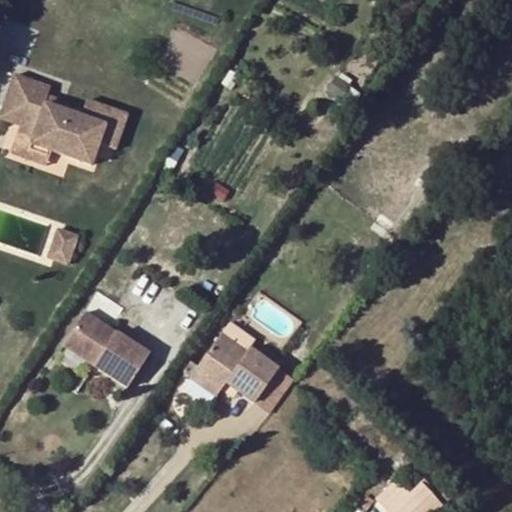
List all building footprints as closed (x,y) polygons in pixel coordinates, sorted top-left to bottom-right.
[(46,96),(49,88),(15,76),(0,117),(0,118),(21,126),(11,154),(44,166),(49,152),(90,167),(99,143),(115,149),(127,116),(88,101),(82,118),(63,111),(43,104),(46,96)] [(351,86),(336,76),(326,92),(341,102),(351,86)] [(66,103),(46,96),(43,104),(63,111),(66,103)] [(63,231),(58,229),(47,257),(53,259),(63,231)] [(78,236),(63,231),(53,259),(68,264),(78,236)] [(149,355),(85,312),(63,348),(127,389),(149,355)] [(255,342),(229,323),(198,367),(195,371),(221,390),(225,384),(238,392),(240,388),(257,400),(278,370),(249,349),(255,342)] [(195,371),(198,367),(190,362),(182,373),(215,398),(221,390),(195,371)] [(238,392),(225,384),(221,390),(233,399),(238,392)] [(257,400),(240,388),(238,392),(254,404),(257,400)] [(432,494),(422,482),(400,502),(409,511),(424,511),(419,506),(432,494)]
